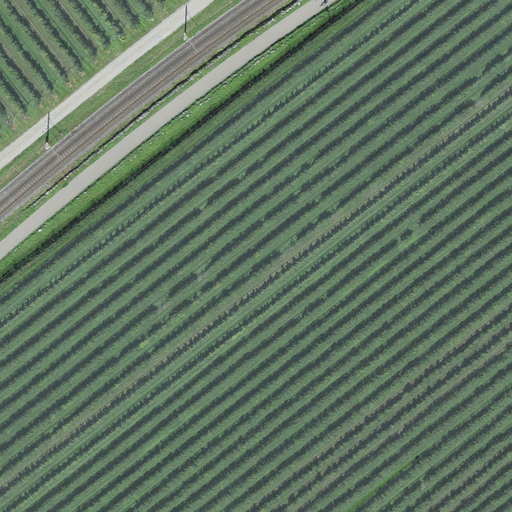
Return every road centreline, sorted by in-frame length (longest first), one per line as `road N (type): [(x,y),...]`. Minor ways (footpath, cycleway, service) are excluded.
road 1 (track): [(0,255),(108,161),(328,0)]
road 2 (track): [(207,0),(0,164)]
